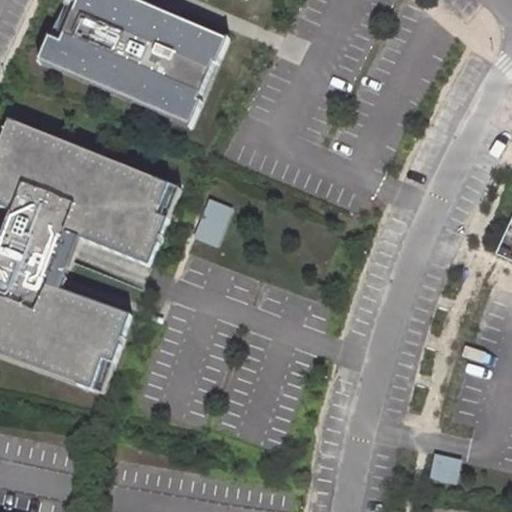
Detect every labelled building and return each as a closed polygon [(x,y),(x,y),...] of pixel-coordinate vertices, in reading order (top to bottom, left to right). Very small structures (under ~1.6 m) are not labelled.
[(62,44),(50,39),(39,65),(191,131),(203,104),(199,102),(194,100),(209,63),(215,65),(218,67),(230,40),(136,0),(66,0),(66,2),(78,6),(62,44)] [(194,100),(199,102),(215,65),(209,63),(194,100)] [(171,188),(10,123),(0,149),(0,209),(12,215),(0,245),(0,359),(92,392),(104,362),(114,366),(131,317),(62,293),(66,283),(82,243),(150,270),(170,222),(159,218),(171,188)] [(232,212),(209,203),(194,239),(217,248),(232,212)] [(511,224),(499,255),(511,260),(511,224)] [(462,463),(436,458),(431,479),(457,485),(462,463)]
